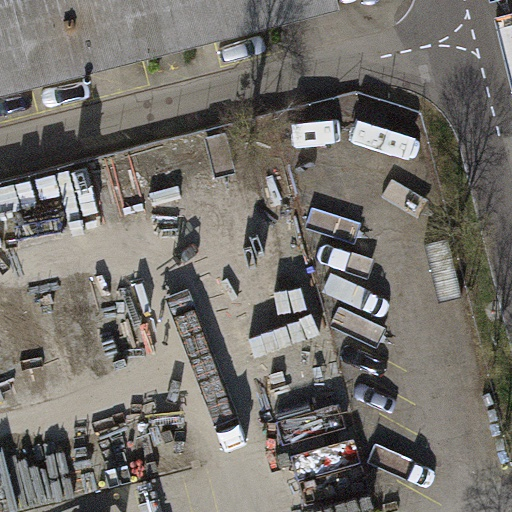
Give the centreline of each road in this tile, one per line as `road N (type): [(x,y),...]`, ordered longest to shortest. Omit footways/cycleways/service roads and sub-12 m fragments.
road 1 (residential): [(480,33),(0,156)]
road 2 (unknown): [(209,372),(170,272),(150,255),(80,252),(0,270)]
road 3 (residential): [(480,33),(511,187)]
road 4 (unknown): [(264,511),(209,372)]
road 5 (unknown): [(0,441),(127,395)]
